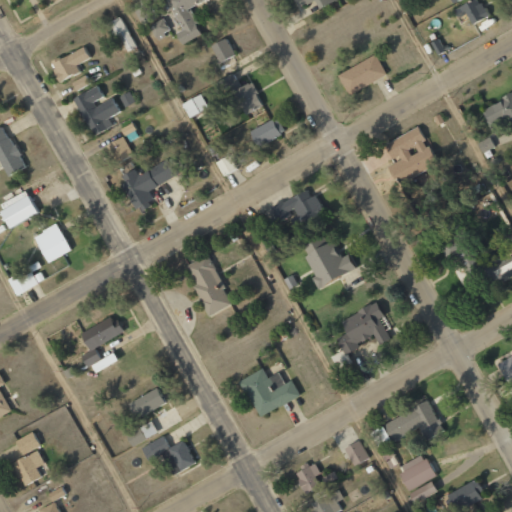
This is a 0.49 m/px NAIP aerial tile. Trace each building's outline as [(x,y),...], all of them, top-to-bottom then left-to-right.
[(204,34),(190,7),(204,0),(164,0),(170,11),(173,10),(183,28),(176,32),(183,45),(204,34)] [(472,24),(488,16),(479,0),(469,0),(461,5),(472,24)] [(136,8),(142,24),(158,17),(151,2),(136,8)] [(137,47),(120,16),(107,24),(115,38),(119,35),(128,52),(137,47)] [(171,31),(165,18),(150,25),(155,38),(171,31)] [(218,62),(235,55),(228,38),(212,45),(218,62)] [(51,62),(59,81),(80,71),(77,64),(89,58),(84,47),(51,62)] [(338,73),(348,94),(387,76),(377,55),(338,73)] [(243,115),(263,105),(251,82),(241,87),(234,73),(218,81),(224,93),(231,90),(243,115)] [(90,84),(87,77),(73,82),(77,90),(90,84)] [(75,97),(93,135),(113,126),(109,117),(120,112),(114,98),(97,105),(95,101),(104,96),(99,86),(75,97)] [(126,107),(136,101),(130,90),(120,96),(126,107)] [(183,103),(190,117),(209,109),(202,94),(183,103)] [(490,127),(511,117),(511,94),(482,109),(490,127)] [(285,134),(278,118),(249,130),(257,147),(285,134)] [(0,162),(6,176),(24,168),(7,125),(0,127),(0,162)] [(384,143),(392,162),(387,164),(397,185),(414,177),(418,185),(423,183),(417,172),(436,163),(418,127),(384,143)] [(117,162),(133,154),(124,136),(108,145),(117,162)] [(478,142),(482,152),(494,147),(490,137),(478,142)] [(238,168),(230,154),(216,162),(224,176),(238,168)] [(176,176),(168,160),(138,174),(136,169),(120,177),(136,210),(154,202),(148,189),(176,176)] [(304,224),(325,211),(316,194),(311,197),(306,188),(265,212),(272,223),(296,210),(304,224)] [(38,214),(27,190),(0,203),(0,207),(9,227),(38,214)] [(71,251),(58,223),(34,236),(48,263),(71,251)] [(440,245),(450,264),(457,260),(467,279),(485,269),(465,232),(440,245)] [(333,240),(328,243),(324,236),(300,247),(320,287),(356,269),(348,254),(342,257),(333,240)] [(210,316),(233,304),(208,255),(185,266),(210,316)] [(511,275),(511,261),(496,270),(503,281),(511,275)] [(8,279),(16,295),(40,282),(34,270),(25,275),(22,271),(8,279)] [(341,319),(347,333),(337,338),(344,354),(361,347),(359,342),(374,335),(378,344),(389,339),(380,319),(384,317),(377,303),(341,319)] [(81,332),(90,351),(82,355),(87,366),(92,364),(96,372),(118,361),(114,353),(101,359),(95,347),(123,333),(114,316),(81,332)] [(508,382),(511,380),(511,353),(498,359),(508,382)] [(300,396),(293,380),(286,384),(280,372),(268,378),(263,368),(240,380),(260,417),(300,396)] [(0,417),(12,410),(0,388),(0,386),(5,383),(0,373),(0,417)] [(128,401),(135,417),(165,405),(159,389),(128,401)] [(384,422),(392,441),(421,428),(427,439),(443,431),(429,402),(384,422)] [(131,445),(158,434),(153,422),(126,433),(131,445)] [(379,449),(392,442),(383,425),(370,433),(379,449)] [(24,454),(41,445),(33,431),(16,441),(24,454)] [(196,462),(184,440),(170,447),(164,436),(144,446),(153,464),(164,459),(172,475),(196,462)] [(369,458),(359,440),(345,448),(355,466),(369,458)] [(39,470),(46,467),(39,450),(13,461),(24,485),(42,477),(39,470)] [(397,468),(409,490),(435,476),(423,453),(397,468)] [(295,471),(305,492),(324,483),(314,462),(295,471)] [(447,494),(451,503),(453,502),(457,510),(487,496),(479,479),(447,494)] [(410,493),(415,503),(437,490),(432,481),(410,493)] [(49,492),(52,500),(66,494),(63,487),(49,492)] [(344,498),(339,489),(312,502),(316,511),(340,511),(343,511),(338,501),(344,498)] [(40,511),(59,511),(56,502),(39,508),(40,511)]
